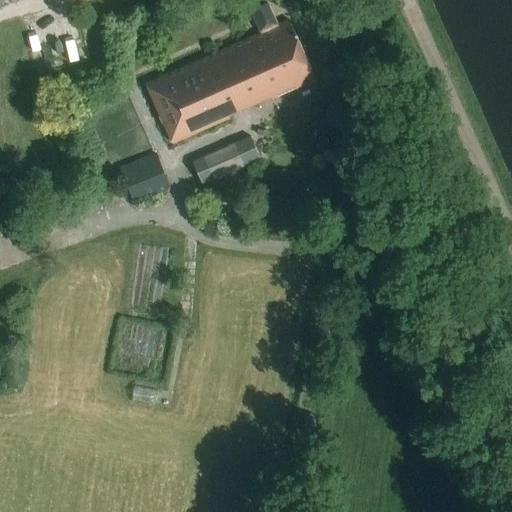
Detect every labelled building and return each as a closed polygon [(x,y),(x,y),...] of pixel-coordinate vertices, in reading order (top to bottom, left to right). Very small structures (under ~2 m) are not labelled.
[(147,84),(173,143),(317,80),(290,20),(279,25),(269,2),(252,10),(262,32),(147,84)] [(68,61),(108,55),(106,41),(66,47),(68,61)] [(34,164),(35,163),(21,130),(1,139),(23,192),(42,184),(34,164)] [(193,162),(203,184),(262,159),(252,137),(193,162)] [(121,168),(135,204),(171,189),(157,154),(121,168)]
